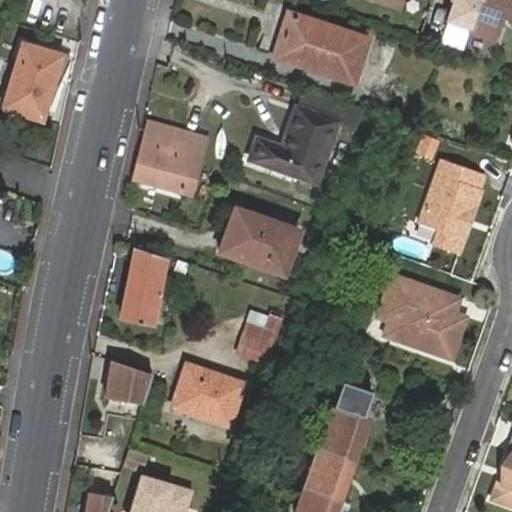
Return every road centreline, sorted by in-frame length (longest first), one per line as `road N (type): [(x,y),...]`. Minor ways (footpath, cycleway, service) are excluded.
road 1 (secondary): [(130,0),(26,511)]
road 2 (residential): [(511,318),(442,511)]
